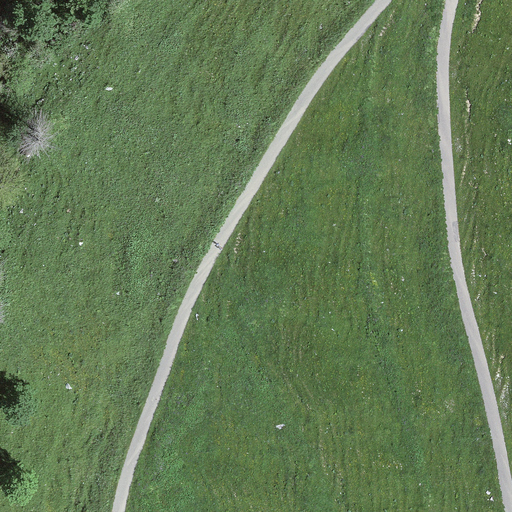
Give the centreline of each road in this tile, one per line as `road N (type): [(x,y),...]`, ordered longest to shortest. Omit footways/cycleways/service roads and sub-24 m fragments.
road 1 (unclassified): [(121,511),(195,295),(330,67),(388,0)]
road 2 (unclassified): [(456,0),(446,50),(453,210),(511,496)]
